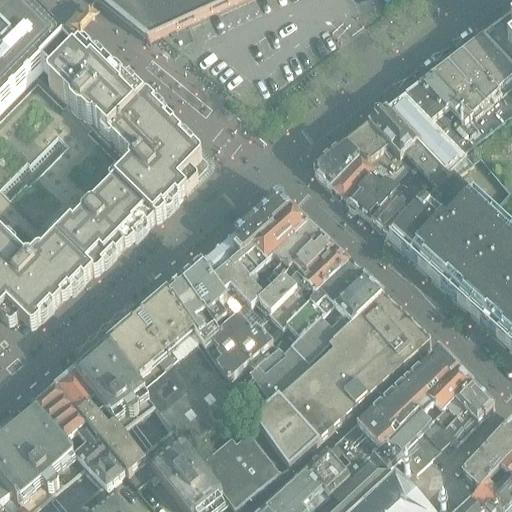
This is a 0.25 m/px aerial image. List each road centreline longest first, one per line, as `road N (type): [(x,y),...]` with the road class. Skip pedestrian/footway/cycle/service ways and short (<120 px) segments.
road 1 (residential): [(0,407),(267,170)]
road 2 (residential): [(267,170),(511,393)]
road 3 (residential): [(267,170),(492,0)]
